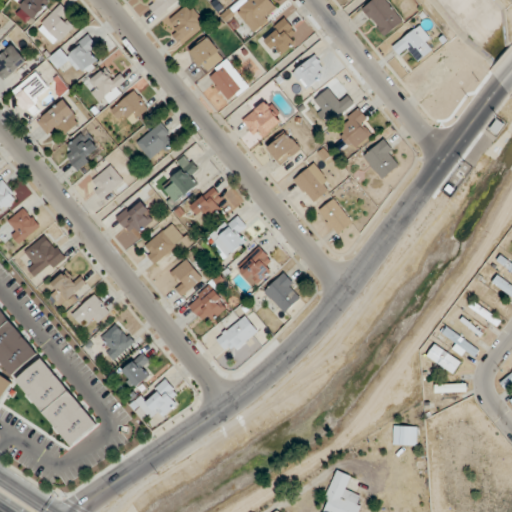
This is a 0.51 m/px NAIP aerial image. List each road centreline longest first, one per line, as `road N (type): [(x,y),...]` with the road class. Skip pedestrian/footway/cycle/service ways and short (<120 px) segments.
road 1 (tertiary): [(70,511),(283,360),(345,293),(490,100)]
road 2 (residential): [(345,293),(105,0)]
road 3 (residential): [(229,405),(0,123)]
road 4 (residential): [(449,155),(313,0)]
